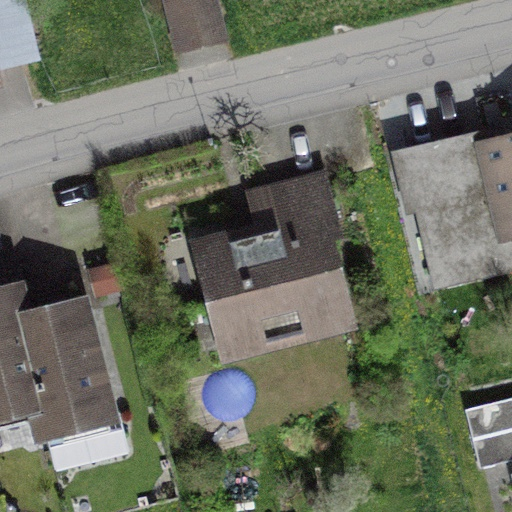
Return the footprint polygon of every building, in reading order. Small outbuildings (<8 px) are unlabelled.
[(224,0),(168,0),(183,60),(237,47),(224,0)] [(511,144),(486,151),(511,247),(511,144)] [(482,157),(433,170),(447,225),(496,213),(482,157)] [(260,237),(205,249),(230,370),(376,340),(342,177),(251,196),(260,237)] [(0,295),(0,414),(39,406),(46,439),(108,425),(81,304),(47,311),(19,318),(13,293),(0,295)] [(511,400),(469,411),(483,469),(511,462),(511,400)]
